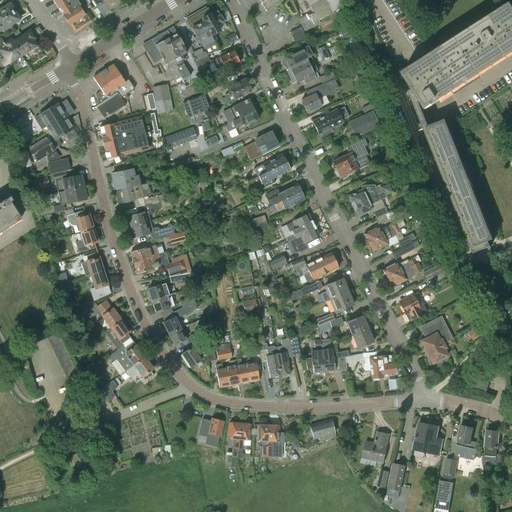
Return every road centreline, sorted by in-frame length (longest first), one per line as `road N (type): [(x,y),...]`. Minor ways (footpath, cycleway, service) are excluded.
road 1 (residential): [(427,400),(253,406),(190,386),(134,301),(65,71)]
road 2 (residential): [(427,400),(228,0)]
road 3 (tertiary): [(72,66),(176,0)]
